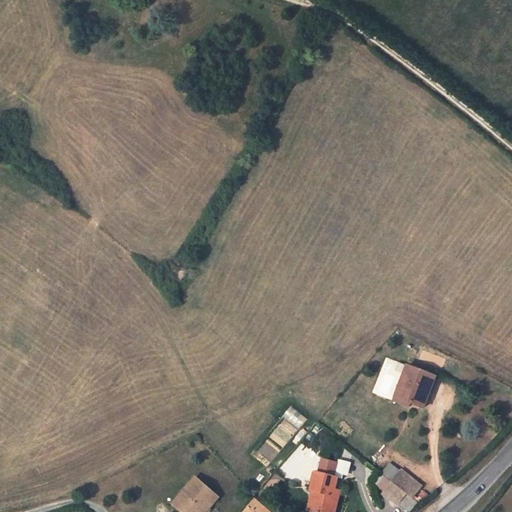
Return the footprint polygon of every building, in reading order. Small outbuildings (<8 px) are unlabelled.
[(402,400),(411,403),(424,408),(436,377),(407,366),(403,378),(409,380),(402,400)] [(409,407),(411,403),(402,400),(409,380),(403,378),(394,402),(409,407)] [(322,460),(319,474),(333,478),(337,464),(322,460)] [(391,465),(383,474),(392,482),(400,472),(391,465)] [(407,494),(416,482),(402,470),(400,472),(392,482),(407,494)] [(311,490),(313,491),(318,492),(313,511),(335,511),(339,497),(334,496),(335,490),(338,479),(333,478),(319,474),(315,473),(311,490)] [(203,482),(197,477),(189,487),(197,489),(203,482)] [(206,511),(220,497),(203,482),(197,489),(189,487),(182,494),(183,499),(177,506),(183,511),(206,511)] [(398,505),(407,494),(392,482),(383,494),(398,505)] [(422,486),(416,482),(407,494),(412,498),(422,486)] [(313,491),(308,511),(311,511),(313,511),(318,492),(313,491)] [(183,499),(182,494),(174,504),(177,506),(183,499)] [(407,494),(399,507),(406,511),(410,511),(418,501),(407,494)] [(247,505),(254,511),(255,511),(271,511),(254,497),(247,505)]
